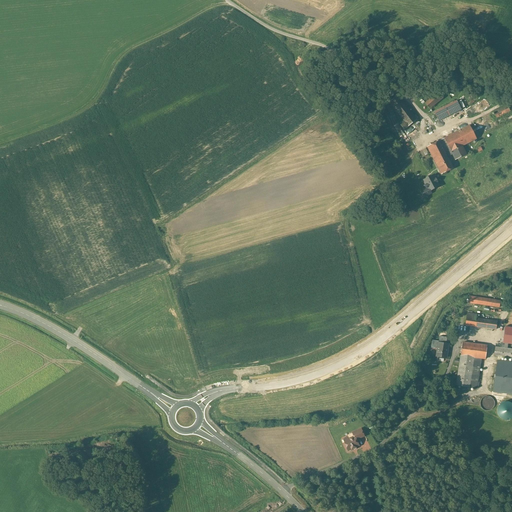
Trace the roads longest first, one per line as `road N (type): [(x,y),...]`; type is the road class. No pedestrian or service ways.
road 1 (tertiary): [(193,405),(212,393),(295,381),(342,364),(511,230)]
road 2 (track): [(235,4),(214,5),(131,48),(91,103),(0,143)]
road 3 (tertiary): [(0,305),(63,333),(174,409)]
road 4 (tertiary): [(197,425),(301,511)]
